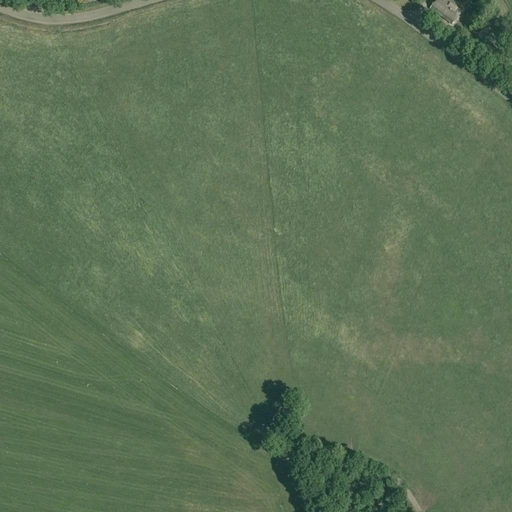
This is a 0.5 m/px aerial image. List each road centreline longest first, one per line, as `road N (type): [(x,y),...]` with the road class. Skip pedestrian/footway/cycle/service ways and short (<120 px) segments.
road 1 (unclassified): [(511,99),(379,0)]
road 2 (unclassified): [(149,0),(63,19),(0,7)]
